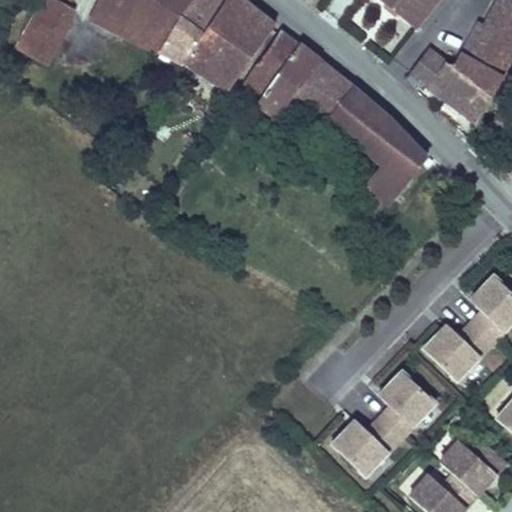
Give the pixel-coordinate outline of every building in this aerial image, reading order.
[(95,0),(86,17),(127,36),(150,0),(156,0),(183,17),(195,0),(95,0)] [(156,0),(150,0),(127,36),(159,51),(183,17),(156,0)] [(195,0),(183,17),(206,31),(227,0),(195,0)] [(248,3),(244,0),(227,0),(206,31),(185,60),(228,90),(272,29),(276,23),(248,3)] [(378,0),(415,26),(432,0),(378,0)] [(494,91),(511,57),(511,0),(504,0),(486,29),(481,25),(451,67),(494,91)] [(28,32),(56,46),(71,17),(45,2),(28,32)] [(183,17),(159,51),(182,64),(185,60),(206,31),(183,17)] [(43,69),(56,46),(28,32),(15,56),(43,69)] [(290,43),(279,35),(238,87),(257,103),(299,50),(290,43)] [(301,47),(299,50),(257,103),(277,118),(292,103),(322,64),(301,47)] [(451,67),(426,53),(405,76),(472,126),(494,91),(451,67)] [(344,81),(322,64),(292,103),(326,128),(330,123),(352,93),(355,89),(344,81)] [(389,123),(352,93),(330,123),(381,166),(367,186),(388,205),(426,161),(389,123)] [(491,121),(511,133),(511,114),(499,107),(491,121)] [(507,142),(511,135),(511,133),(491,121),(487,130),(507,142)] [(190,212),(201,186),(184,179),(173,205),(190,212)] [(435,253),(446,241),(440,234),(428,246),(435,253)] [(491,340),(511,320),(511,302),(506,296),(470,332),(488,353),(496,346),(491,340)] [(379,418),(403,443),(414,433),(416,435),(440,409),(403,372),(377,398),(388,408),(379,418)] [(511,401),(495,421),(511,436),(511,401)] [(403,443),(379,418),(365,432),(354,421),(327,450),(366,486),(392,459),(390,457),(403,443)] [(468,511),(509,467),(487,445),(476,458),(463,449),(444,470),(457,481),(447,493),(434,481),(414,504),(423,511),(468,511)]
